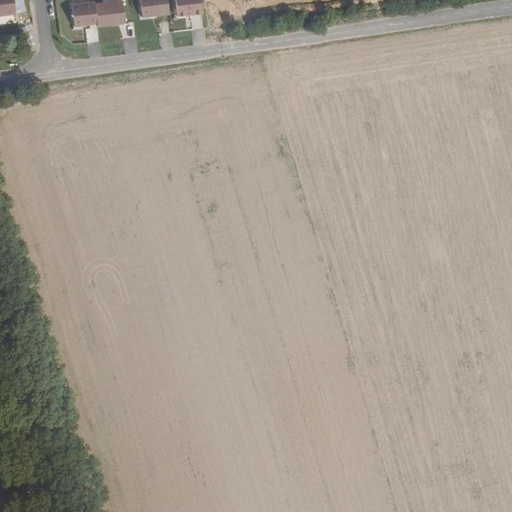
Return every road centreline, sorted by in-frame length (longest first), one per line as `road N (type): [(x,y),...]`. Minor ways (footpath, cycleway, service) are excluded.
road 1 (unclassified): [(51,72),(511,6)]
road 2 (tertiary): [(57,511),(0,330)]
